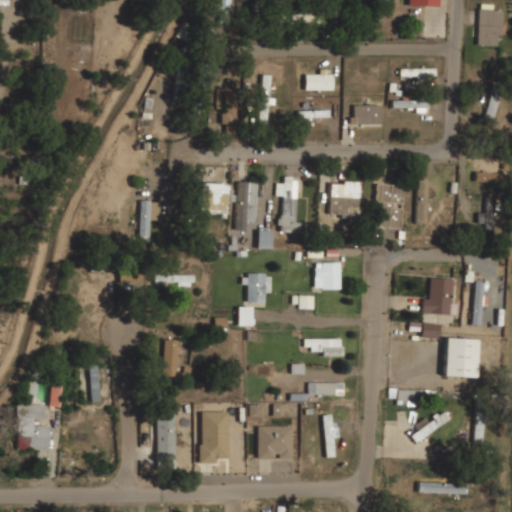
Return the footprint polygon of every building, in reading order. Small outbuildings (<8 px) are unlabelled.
[(229,0),(218,0),(217,20),(227,21),(229,0)] [(502,44),(502,7),(477,7),(476,44),(502,44)] [(311,21),(311,11),(279,11),(279,21),(311,21)] [(192,27),(183,21),(174,34),(183,40),(192,27)] [(207,100),(207,64),(191,63),(191,100),(207,100)] [(399,75),(436,75),(436,66),(399,66),(399,75)] [(270,74),(260,73),(257,122),(267,122),(270,74)] [(332,89),(332,73),(304,73),(304,89),(332,89)] [(500,91),(492,89),(483,117),(490,120),(500,91)] [(224,133),(235,133),(235,92),(224,92),(224,133)] [(428,97),(392,97),(392,108),(428,108),(428,97)] [(381,103),(352,103),(352,123),(381,123),(381,103)] [(328,117),(328,108),(297,108),(297,117),(328,117)] [(425,176),(415,176),(415,222),(425,222),(425,176)] [(303,231),(303,221),(295,221),(297,178),(276,177),(276,195),(280,195),(278,231),(303,231)] [(358,214),(358,178),(329,178),(329,214),(358,214)] [(257,180),(237,179),(234,228),(245,229),(245,220),(255,220),(257,180)] [(197,212),(224,212),(224,181),(197,181),(197,212)] [(373,202),(380,202),(378,226),(399,227),(402,183),(375,181),(373,202)] [(476,222),(484,222),(484,233),(493,233),(493,196),(484,196),(484,211),(476,211),(476,222)] [(147,200),(139,200),(139,234),(147,234),(147,200)] [(256,247),(271,247),(271,228),(256,228),(256,247)] [(493,255),(484,255),(484,303),(494,303),(493,255)] [(339,287),(339,260),(313,260),(313,287),(339,287)] [(118,283),(142,283),(142,268),(118,268),(118,283)] [(269,300),(269,271),(242,271),(242,300),(269,300)] [(153,284),(192,284),(192,272),(153,272),(153,284)] [(450,312),(450,276),(425,276),(425,312),(450,312)] [(479,324),(481,281),(472,281),(471,324),(479,324)] [(311,306),(311,294),(297,294),(297,306),(311,306)] [(236,306),(236,324),(250,324),(250,306),(236,306)] [(419,335),(438,335),(438,322),(419,322),(419,335)] [(478,337),(444,336),(442,375),(476,376),(478,337)] [(341,354),(341,337),(302,337),(302,347),(312,347),(312,354),(341,354)] [(162,370),(176,370),(176,338),(162,338),(162,370)] [(97,365),(88,365),(88,398),(97,398),(97,365)] [(42,369),(32,366),(24,392),(34,395),(42,369)] [(48,405),(58,406),(61,379),(50,378),(48,405)] [(342,381),(307,381),(307,393),(342,393),(342,381)] [(415,403),(415,388),(396,388),(396,403),(415,403)] [(42,417),(42,403),(18,403),(18,417),(42,417)] [(408,431),(415,441),(448,418),(442,408),(408,431)] [(173,409),(155,409),(155,458),(173,458),(173,409)] [(226,457),(226,411),(198,411),(199,462),(215,462),(215,457),(226,457)] [(333,423),(330,423),(329,413),(320,414),(325,455),(336,454),(333,423)] [(228,457),(237,457),(237,416),(228,416),(228,457)] [(256,457),(292,457),(292,423),(256,423),(256,457)] [(48,448),(48,424),(18,424),(18,448),(48,448)] [(417,492),(465,492),(465,482),(417,481),(417,492)]
